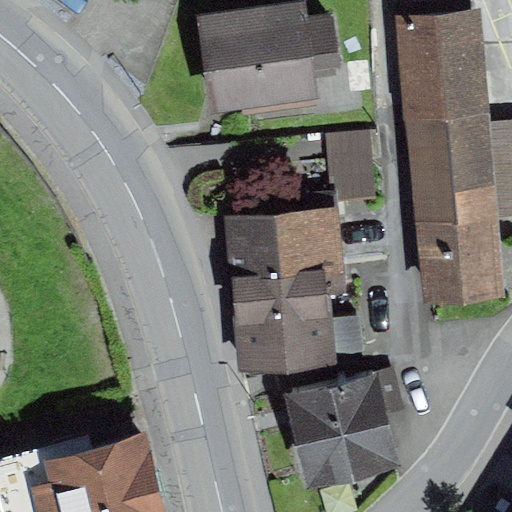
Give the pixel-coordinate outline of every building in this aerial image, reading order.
[(307,5),(197,20),(211,118),(320,103),(316,74),(339,71),(332,17),(309,20),(307,5)] [(402,19),(410,108),(490,101),(481,12),(402,19)] [(410,108),(419,224),(498,218),(511,217),(511,121),(492,122),(490,101),(410,108)] [(373,131),(326,134),(329,185),(339,184),(340,203),(379,200),(373,131)] [(227,220),(232,283),(345,274),(340,211),(227,220)] [(419,224),(421,306),(503,301),(498,218),(419,224)] [(345,274),(232,283),(238,372),(334,367),(334,357),(332,320),(330,296),(347,295),(345,274)] [(360,318),(332,320),(334,357),(363,355),(360,318)] [(393,367),(281,395),(307,496),(402,472),(387,413),(404,409),(393,367)] [(172,511),(148,410),(0,443),(0,495),(3,511),(172,511)]
